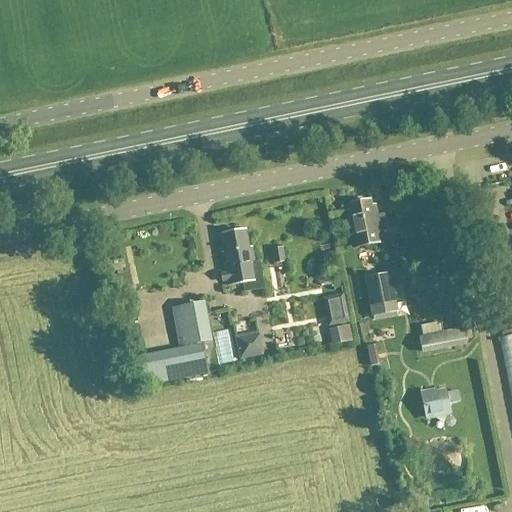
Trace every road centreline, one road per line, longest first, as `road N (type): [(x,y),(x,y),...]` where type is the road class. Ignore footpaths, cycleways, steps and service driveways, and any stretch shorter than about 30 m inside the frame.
road 1 (unclassified): [(0,131),(511,24)]
road 2 (primary): [(0,177),(511,71)]
road 3 (unclassified): [(0,241),(511,135)]
